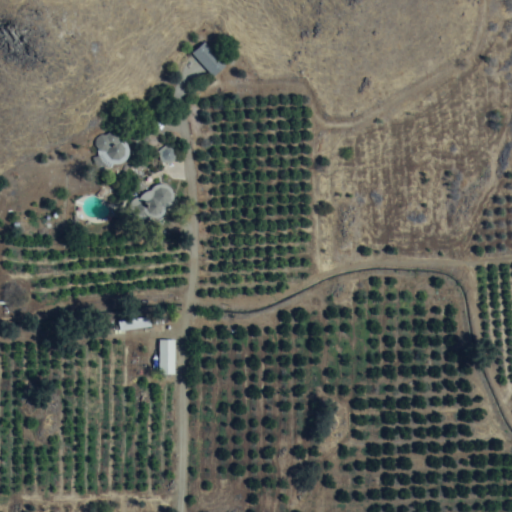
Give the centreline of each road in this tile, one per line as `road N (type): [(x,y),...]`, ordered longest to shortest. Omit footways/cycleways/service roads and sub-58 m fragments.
road 1 (track): [(183,322),(193,272),(185,122)]
road 2 (residential): [(186,511),(183,322)]
